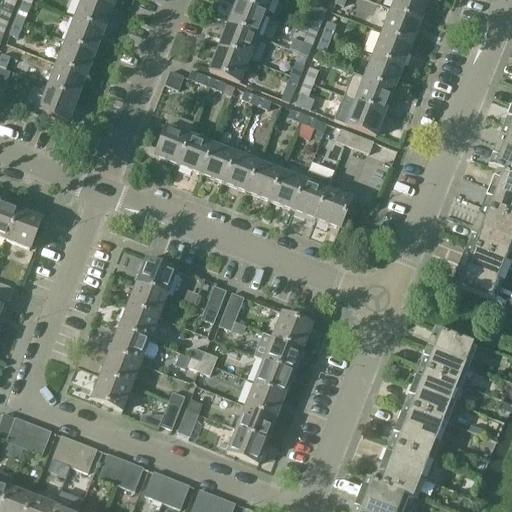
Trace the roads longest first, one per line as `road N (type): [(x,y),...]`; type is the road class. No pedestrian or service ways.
road 1 (residential): [(306,511),(37,407),(29,396),(97,189)]
road 2 (residential): [(389,301),(506,0)]
road 3 (residential): [(389,301),(97,189)]
road 4 (residential): [(306,511),(389,301)]
road 5 (residential): [(171,0),(97,189)]
